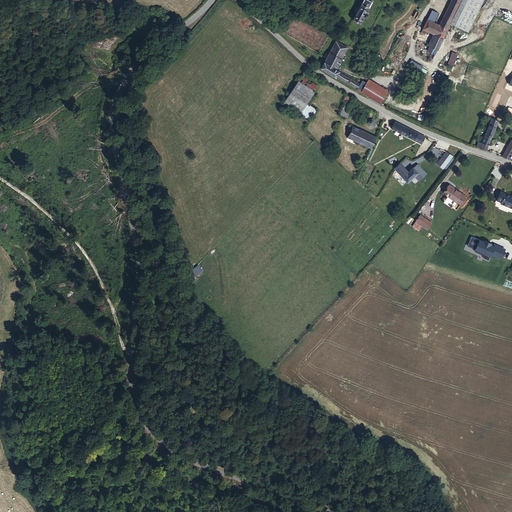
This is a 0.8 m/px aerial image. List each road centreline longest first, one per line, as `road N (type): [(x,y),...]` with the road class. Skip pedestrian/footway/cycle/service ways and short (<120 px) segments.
road 1 (unclassified): [(327,511),(167,446),(133,401),(136,252),(111,114),(124,82),(210,0)]
road 2 (residential): [(235,0),(305,63),(359,96),(446,142),(511,165)]
road 3 (track): [(0,176),(39,204),(92,264),(128,353)]
